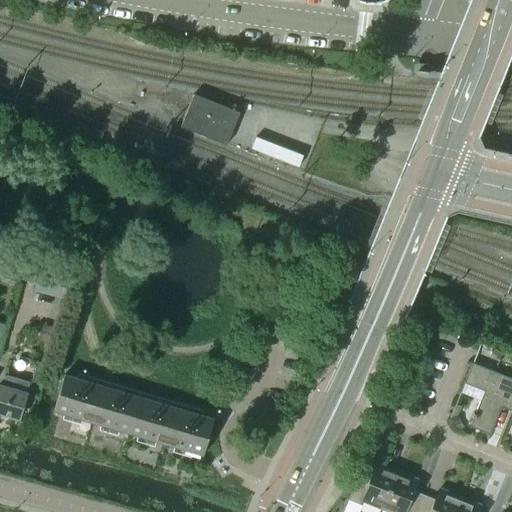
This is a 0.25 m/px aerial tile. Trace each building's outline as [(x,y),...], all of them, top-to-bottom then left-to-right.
[(225,146),(239,113),(237,113),(193,94),(179,127),(225,146)] [(302,156),(255,137),(251,148),(298,167),(302,156)] [(511,173),(493,219),(511,223),(511,173)] [(21,270),(24,258),(8,254),(5,266),(21,270)] [(65,296),(70,277),(38,268),(33,288),(65,296)] [(511,374),(510,379),(483,368),(491,349),(479,345),(472,363),(471,363),(463,383),(483,391),(474,413),(473,412),(469,422),(470,423),(469,426),(489,435),(502,402),(511,405),(511,374)] [(0,413),(18,419),(29,382),(4,375),(0,386),(0,413)] [(213,419),(76,378),(63,375),(53,411),(202,455),(213,419)] [(359,473),(348,500),(360,505),(361,501),(381,509),(396,472),(382,466),(375,463),(371,474),(370,478),(359,473)] [(396,472),(381,509),(388,511),(416,511),(422,499),(411,495),(412,491),(417,480),(410,477),(396,472)] [(422,499),(416,511),(453,511),(459,497),(445,491),(438,489),(434,500),(433,503),(422,499)] [(453,511),(476,511),(480,505),(473,503),(459,497),(453,511)]
